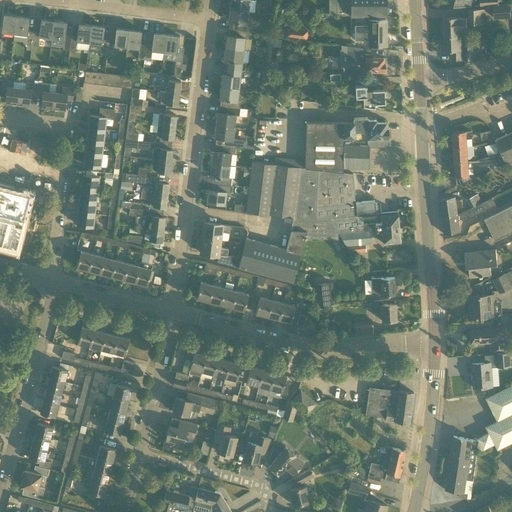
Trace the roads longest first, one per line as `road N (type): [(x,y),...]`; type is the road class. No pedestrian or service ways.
road 1 (residential): [(173,310),(207,20)]
road 2 (tertiary): [(434,344),(417,81)]
road 3 (residential): [(425,344),(317,347),(173,310)]
road 4 (residential): [(55,281),(68,128),(0,119)]
road 5 (tertiary): [(413,511),(434,344)]
road 6 (residential): [(268,511),(266,492),(256,485),(137,456)]
road 7 (residential): [(17,430),(55,281)]
road 8 (residential): [(137,456),(173,310)]
road 9 (residential): [(173,310),(55,281)]
